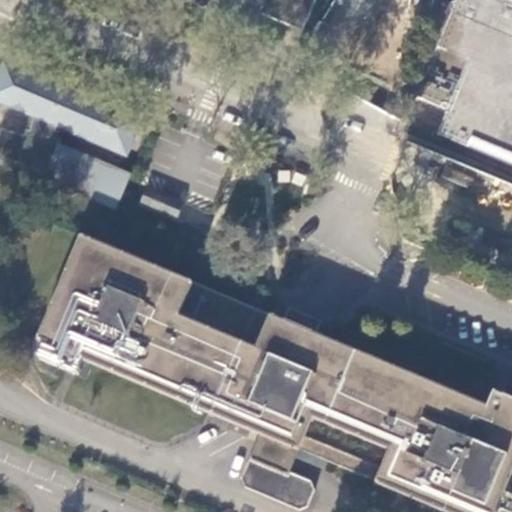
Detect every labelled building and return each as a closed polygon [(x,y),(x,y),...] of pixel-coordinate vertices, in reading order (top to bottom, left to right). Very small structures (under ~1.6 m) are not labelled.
[(223,0),(217,16),(253,31),(261,13),(291,26),(296,13),(310,19),(317,0),(223,0)] [(455,7),(420,94),(451,108),(440,135),(511,165),(511,0),(454,0),(457,6),(455,7)] [(0,75),(0,101),(32,115),(37,117),(33,131),(28,129),(25,137),(4,131),(0,142),(0,147),(15,155),(12,161),(49,177),(63,144),(65,141),(57,138),(62,127),(129,155),(136,140),(138,141),(141,135),(138,134),(144,119),(6,61),(0,75)] [(37,117),(32,115),(28,129),(33,131),(37,117)] [(118,212),(133,174),(63,144),(49,177),(46,183),(118,212)] [(0,155),(12,161),(15,155),(0,147),(0,155)] [(301,451),(380,483),(379,485),(444,511),(496,511),(511,475),(511,399),(498,393),(491,409),(318,337),(285,323),(84,239),(39,344),(49,348),(42,364),(77,379),(84,362),(262,437),(300,453),(301,451)] [(291,309),(285,323),(318,337),(324,323),(308,316),(291,309)] [(295,464),(300,453),(262,437),(251,461),(290,478),(290,477),(295,464)] [(307,511),(316,495),(311,487),(290,477),(290,478),(251,461),(242,484),(247,493),(295,511),(307,511)]
